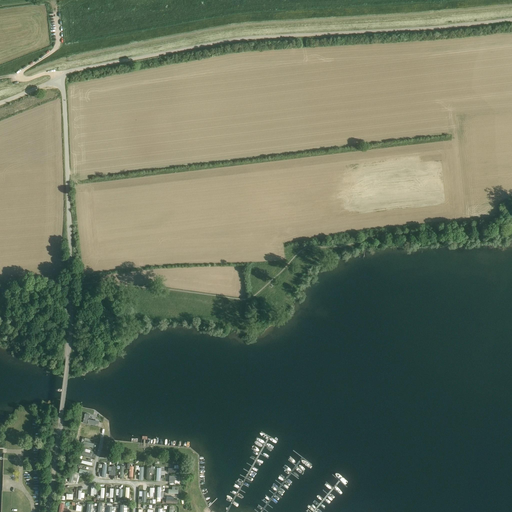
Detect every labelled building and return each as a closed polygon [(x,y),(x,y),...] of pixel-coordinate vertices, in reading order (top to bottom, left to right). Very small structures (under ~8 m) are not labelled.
[(90,414),(85,413),(83,423),(93,425),(95,420),(88,419),(90,414)] [(96,439),(98,433),(88,430),(86,436),(96,439)] [(95,453),(85,450),(86,448),(83,447),(81,454),(92,457),(92,454),(95,454),(95,453)] [(139,480),(143,480),(144,466),(136,466),(136,470),(139,470),(139,480)] [(74,483),(76,473),(71,472),(70,475),(67,475),(67,478),(69,478),(69,482),(74,483)] [(67,511),(67,509),(64,509),(64,503),(60,502),(59,511),(67,511)]
